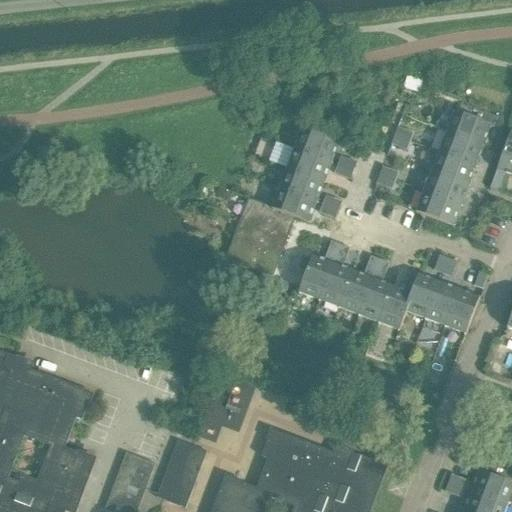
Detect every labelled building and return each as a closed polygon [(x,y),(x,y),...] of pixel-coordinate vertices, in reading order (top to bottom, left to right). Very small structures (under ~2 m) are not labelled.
[(483,148),(491,127),(497,129),(500,120),(485,114),(482,123),(454,113),(446,134),(483,148)] [(409,143),(412,134),(397,128),(394,137),(409,143)] [(331,164),(339,143),(302,129),(294,150),(331,164)] [(475,167),(483,148),(446,134),(439,153),(475,167)] [(511,176),(511,134),(510,134),(489,190),(500,194),(507,175),(511,176)] [(406,151),(409,143),(394,137),(391,146),(406,151)] [(324,184),(331,164),(294,150),(287,170),(324,184)] [(468,187),(474,171),(475,167),(439,153),(431,173),(468,187)] [(353,172),(356,163),(341,158),(338,166),(353,172)] [(349,181),(353,172),(338,166),(335,175),(349,181)] [(394,182),(397,173),(382,168),(379,176),(394,182)] [(316,203),(324,184),(287,170),(279,189),(316,203)] [(461,207),(468,187),(431,173),(424,193),(461,207)] [(391,191),(394,182),(379,176),(376,185),(391,191)] [(308,224),(316,203),(279,189),(272,208),(272,209),(295,218),(294,219),(308,224)] [(453,227),(461,207),(424,193),(416,214),(453,227)] [(338,212),(341,203),(326,197),(323,206),(338,212)] [(287,238),(294,219),(295,218),(272,209),(272,208),(249,199),(241,220),(287,238)] [(335,220),(338,212),(323,206),(320,215),(335,220)] [(280,257),(287,238),(241,220),(233,240),(280,257)] [(272,278),(280,257),(233,240),(225,261),(267,276),(264,284),(286,292),(289,284),(272,278)] [(319,302),(340,246),(331,242),(324,261),(312,257),(311,261),(304,258),(300,269),(307,272),(298,294),(319,302)] [(339,309),(353,272),(342,268),(349,249),(340,246),(319,302),(339,309)] [(358,317),(379,261),(370,257),(363,276),(353,272),(339,309),(358,317)] [(442,275),(448,260),(439,257),(433,272),(442,275)] [(451,278),(457,263),(448,260),(442,275),(451,278)] [(378,324),(392,287),(382,283),(389,264),(379,261),(358,317),(378,324)] [(406,313),(420,276),(410,272),(403,291),(392,287),(378,324),(399,332),(406,313)] [(483,290),(488,275),(479,272),(474,287),(483,290)] [(425,320),(439,283),(420,276),(406,313),(425,320)] [(445,328),(459,291),(439,283),(425,320),(445,328)] [(465,336),(479,299),(459,291),(445,328),(465,336)] [(65,511),(68,506),(76,509),(94,460),(71,452),(63,448),(74,419),(82,422),(91,396),(28,372),(31,364),(0,352),(0,511),(65,511)] [(368,511),(386,467),(352,454),(349,462),(271,432),(261,458),(269,461),(258,490),(226,478),(213,511),(368,511)] [(185,510),(207,453),(177,442),(156,499),(185,510)] [(106,511),(137,511),(155,465),(126,454),(104,511),(106,511)] [(507,507),(511,492),(511,484),(477,472),(470,493),(507,507)] [(463,490),(466,481),(451,476),(448,485),(463,490)] [(459,499),(463,490),(448,485),(445,493),(459,499)] [(504,511),(507,507),(470,493),(462,511),(504,511)]
